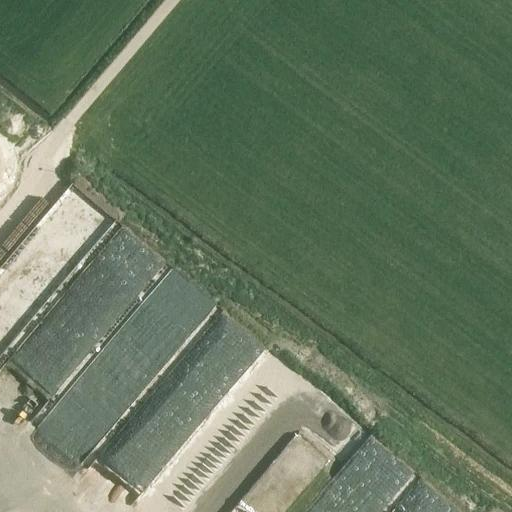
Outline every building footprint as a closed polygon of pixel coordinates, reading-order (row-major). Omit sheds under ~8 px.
[(64,314),(74,323),(113,280),(97,265),(93,269),(85,262),(42,308),(57,321),(64,314)] [(117,363),(157,319),(131,296),(91,340),(117,363)] [(158,358),(129,385),(150,406),(199,359),(177,336),(156,356),(158,358)] [(85,366),(81,372),(70,363),(60,375),(88,398),(103,379),(85,366)] [(196,391),(190,401),(207,412),(201,423),(208,427),(221,406),(196,391)] [(128,436),(102,413),(69,450),(96,473),(128,436)] [(218,482),(210,493),(225,503),(268,440),(238,419),(202,471),(218,482)] [(308,447),(238,511),(288,511),(332,471),(308,447)]
